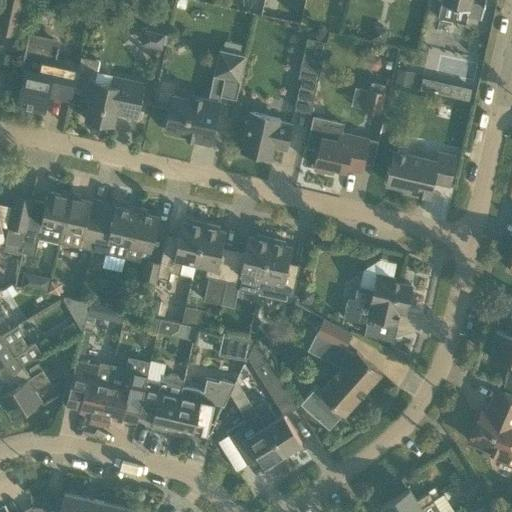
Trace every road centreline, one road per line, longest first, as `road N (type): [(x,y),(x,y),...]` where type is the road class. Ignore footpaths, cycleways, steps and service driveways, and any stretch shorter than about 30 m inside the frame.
road 1 (residential): [(0,128),(471,239)]
road 2 (residential): [(277,511),(388,445),(430,388),(471,239)]
road 3 (residential): [(230,511),(182,476),(48,445),(0,451)]
road 4 (residential): [(471,239),(511,64)]
